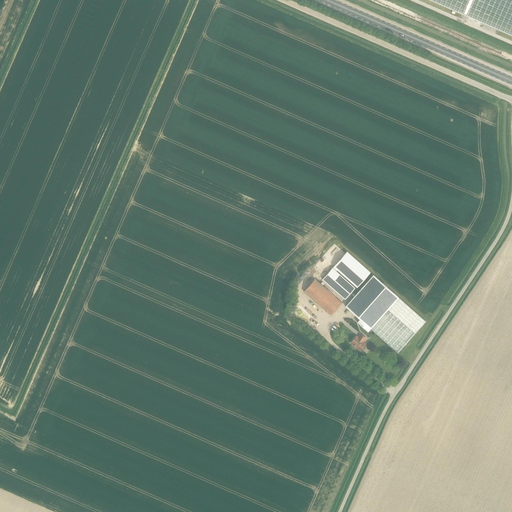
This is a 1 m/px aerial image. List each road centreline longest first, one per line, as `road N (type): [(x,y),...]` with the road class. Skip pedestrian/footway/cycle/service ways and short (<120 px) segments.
road 1 (unclassified): [(343,511),(404,380),(505,230),(511,189)]
road 2 (unclassified): [(511,101),(281,0)]
road 3 (primary): [(511,81),(325,0)]
